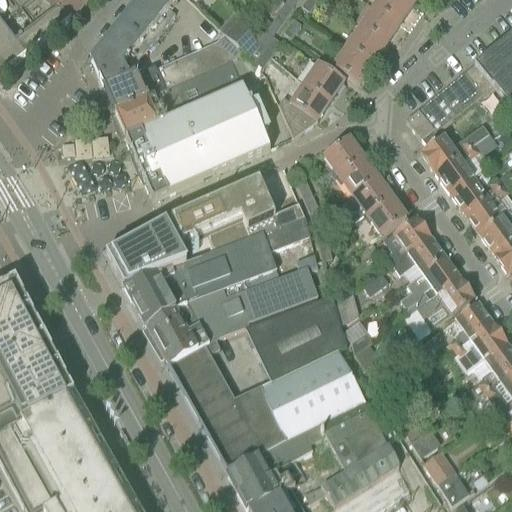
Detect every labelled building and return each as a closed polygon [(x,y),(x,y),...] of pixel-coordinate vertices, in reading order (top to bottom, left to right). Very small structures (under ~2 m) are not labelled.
[(30,0),(0,26),(0,81),(70,27),(37,0),(30,0)] [(0,0),(0,26),(30,0),(0,0)] [(37,0),(70,27),(72,25),(85,8),(73,0),(37,0)] [(73,0),(85,8),(91,0),(73,0)] [(99,54),(90,67),(102,95),(134,80),(131,73),(174,19),(167,14),(170,10),(177,0),(141,0),(136,7),(126,20),(109,42),(99,54)] [(289,0),(283,9),(288,12),(289,12),(289,13),(291,14),(300,0),(289,0)] [(311,0),(308,0),(299,12),(308,18),(318,4),(311,0)] [(397,0),(381,0),(373,13),(398,29),(411,10),(397,0)] [(397,0),(411,10),(417,0),(397,0)] [(283,9),(269,29),(272,31),(274,32),(276,33),(277,34),(291,14),(289,13),(289,12),(288,12),(283,9)] [(373,13),(359,32),(384,49),(398,29),(373,13)] [(238,24),(223,40),(224,41),(244,61),(252,69),(258,59),(263,53),(262,53),(261,52),(260,51),(256,48),(254,46),(257,43),(238,24)] [(280,39),(288,45),(299,30),(291,24),(280,39)] [(269,29),(256,48),(260,51),(261,52),(262,53),(263,53),(263,54),(271,43),(277,34),(276,33),(274,32),(272,31),(269,29)] [(359,32),(346,52),(371,69),(384,49),(359,32)] [(474,71),(417,117),(432,135),(434,138),(450,125),(492,91),(511,115),(511,118),(511,119),(511,118),(511,37),(473,70),(474,71)] [(216,48),(214,49),(223,71),(230,68),(244,61),(224,41),(223,40),(216,48)] [(263,54),(259,60),(267,65),(279,49),(271,43),(263,54)] [(223,71),(214,49),(204,53),(213,75),(223,71)] [(371,69),(346,52),(332,73),(357,90),(371,69)] [(213,75),(204,53),(194,58),(203,79),(213,75)] [(203,79),(194,58),(184,62),(193,84),(203,79)] [(259,60),(253,70),(260,76),(267,65),(259,60)] [(193,84),(184,62),(174,66),(183,88),(193,84)] [(183,88),(174,66),(164,71),(174,92),(183,88)] [(144,105),(112,118),(123,144),(156,131),(241,93),(230,68),(223,71),(213,75),(203,79),(193,84),(183,88),(174,92),(164,96),(144,105)] [(343,88),(326,76),(317,70),(303,90),(329,107),(343,88)] [(174,92),(164,71),(155,75),(164,96),(174,92)] [(102,95),(112,118),(144,105),(164,96),(155,75),(154,72),(134,80),(102,95)] [(282,104),(277,111),(292,145),(293,145),(315,128),(329,107),(303,90),(289,110),(282,104)] [(123,144),(132,164),(151,208),(182,193),(269,155),(261,138),(268,135),(255,106),(248,109),(241,93),(156,131),(123,144)] [(432,135),(417,117),(416,116),(404,127),(419,146),(432,135)] [(425,153),(418,159),(419,159),(433,179),(467,154),(468,154),(472,151),(488,140),(482,132),(451,154),(442,141),(434,146),(425,153)] [(467,154),(433,179),(447,199),(472,182),(482,175),(473,162),(473,161),(478,158),(479,157),(482,161),(496,151),(492,145),(490,142),(488,140),(472,151),(468,154),(467,154)] [(323,162),(337,182),(362,163),(348,144),(323,162)] [(337,182),(351,201),(376,183),(362,163),(337,182)] [(503,180),(496,185),(501,192),(510,185),(507,181),(503,180)] [(447,199),(462,220),(501,192),(496,184),(487,190),(490,194),(484,199),(472,182),(447,199)] [(351,201),(365,220),(390,202),(376,183),(351,201)] [(257,186),(169,225),(171,228),(180,249),(193,243),(195,249),(206,244),(212,259),(303,224),(297,210),(283,216),(272,221),(267,208),(257,186)] [(304,186),(295,190),(301,205),(311,201),(304,186)] [(501,192),(462,220),(477,240),(501,222),(508,217),(509,219),(511,216),(511,211),(504,201),(506,199),(502,193),(501,192)] [(311,201),(301,205),(308,220),(318,216),(311,201)] [(390,202),(365,220),(380,240),(405,222),(390,202)] [(501,222),(477,240),(491,260),(511,245),(511,222),(509,219),(508,217),(501,222)] [(387,265),(391,271),(429,243),(414,223),(382,246),(393,261),(387,265)] [(185,269),(123,292),(129,303),(128,304),(144,332),(174,316),(232,293),(231,291),(275,275),(268,257),(308,242),(309,242),(304,224),(303,224),(212,259),(185,269)] [(104,259),(123,292),(185,268),(163,228),(144,238),(143,237),(104,259)] [(322,233),(312,235),(316,251),(326,249),(322,233)] [(414,272),(420,281),(444,263),(429,243),(391,271),(400,283),(414,272)] [(511,245),(491,260),(506,281),(511,276),(511,245)] [(326,249),(316,251),(321,267),(331,265),(326,249)] [(312,261),(294,268),(297,277),(306,274),(315,270),(312,261)] [(408,299),(398,307),(407,321),(414,316),(427,306),(422,299),(429,293),(435,301),(459,284),(444,263),(420,281),(404,293),(408,299)] [(144,332),(167,373),(175,368),(213,346),(243,335),(248,333),(246,328),(316,301),(307,278),(306,274),(297,277),(235,300),(232,293),(174,316),(144,332)] [(380,280),(361,294),(368,303),(387,290),(380,280)] [(427,306),(414,316),(429,337),(474,304),(459,284),(435,301),(427,306)] [(57,372),(57,371),(42,342),(41,342),(36,333),(22,306),(22,305),(13,287),(6,290),(0,293),(0,437),(23,425),(24,426),(73,402),(57,372)] [(341,298),(330,302),(332,310),(333,312),(340,308),(343,306),(341,298)] [(330,300),(324,303),(324,304),(248,333),(243,335),(269,387),(335,355),(336,356),(344,353),(333,312),(332,310),(330,302),(330,300)] [(343,306),(340,308),(346,330),(357,322),(351,300),(343,306)] [(448,350),(453,357),(492,329),(477,308),(453,325),(465,342),(459,347),(456,344),(448,350)] [(456,362),(452,364),(463,378),(463,379),(464,380),(472,374),(473,374),(506,349),(492,329),(453,357),(456,362)] [(364,339),(350,350),(351,362),(367,350),(369,349),(370,348),(364,339)] [(213,346),(175,368),(188,390),(215,374),(208,360),(218,354),(213,346)] [(477,391),(470,395),(475,402),(476,402),(481,398),(482,398),(483,397),(511,375),(511,356),(506,349),(473,374),(472,374),(482,387),(477,390),(477,391)] [(367,350),(351,362),(366,381),(376,373),(372,369),(378,365),(367,350)] [(175,368),(167,373),(226,478),(279,448),(363,408),(336,357),(344,353),(336,356),(335,355),(269,387),(257,393),(258,393),(233,406),(215,374),(188,390),(175,368)] [(482,398),(481,398),(486,406),(496,418),(499,416),(502,414),(511,406),(511,375),(483,397),(482,398)] [(27,511),(30,511),(134,511),(111,470),(85,426),(73,402),(24,426),(23,425),(0,437),(0,473),(20,511),(27,511)] [(302,439),(301,439),(308,452),(325,443),(344,478),(321,493),(332,511),(336,511),(370,490),(398,473),(376,432),(388,426),(374,404),(364,409),(334,423),(319,430),(302,439)] [(506,431),(511,438),(511,437),(511,406),(499,416),(509,429),(506,431)] [(408,420),(395,429),(408,448),(421,440),(408,420)] [(409,451),(419,465),(439,452),(429,437),(409,451)] [(511,438),(502,446),(506,453),(511,448),(511,438)] [(243,470),(226,479),(237,498),(293,466),(311,456),(308,452),(301,439),(258,462),(243,470)] [(439,460),(422,470),(423,472),(435,490),(451,479),(440,461),(439,460)] [(293,466),(237,498),(237,499),(244,511),(273,511),(283,507),(280,502),(295,494),(288,482),(292,480),(299,476),(293,466)] [(451,479),(435,490),(449,511),(450,511),(466,501),(451,479)]
